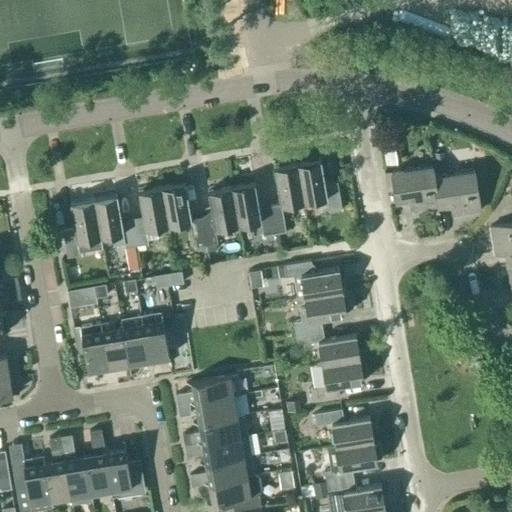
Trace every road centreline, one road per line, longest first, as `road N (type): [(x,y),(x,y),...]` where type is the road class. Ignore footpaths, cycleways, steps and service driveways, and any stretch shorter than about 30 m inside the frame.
road 1 (residential): [(54,409),(7,129)]
road 2 (tertiary): [(271,85),(7,129)]
road 3 (residential): [(417,489),(381,255)]
road 4 (residential): [(163,511),(143,396),(54,409)]
road 5 (residential): [(381,255),(351,249),(210,271),(215,302)]
road 6 (residential): [(511,346),(466,298),(455,245),(381,255)]
road 7 (residential): [(381,255),(351,84)]
road 8 (tertiary): [(511,131),(413,94),(351,84)]
